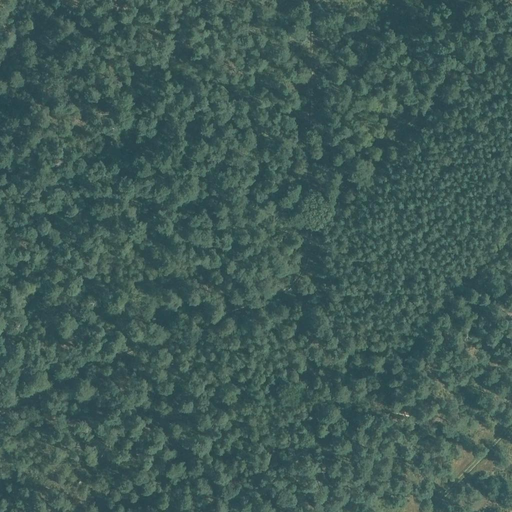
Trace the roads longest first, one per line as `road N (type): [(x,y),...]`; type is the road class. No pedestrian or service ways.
road 1 (track): [(309,214),(306,258),(282,293),(70,372),(0,412)]
road 2 (track): [(511,43),(309,214)]
road 3 (track): [(311,0),(309,214)]
road 4 (track): [(511,423),(429,511)]
